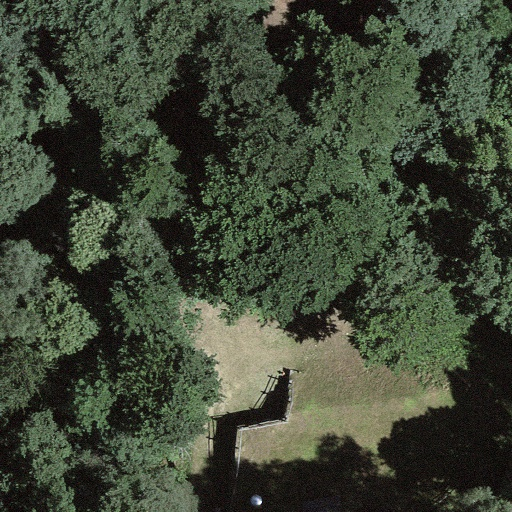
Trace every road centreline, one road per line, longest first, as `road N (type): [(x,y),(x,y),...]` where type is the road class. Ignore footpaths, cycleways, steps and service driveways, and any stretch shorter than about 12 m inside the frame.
road 1 (track): [(511,198),(324,295)]
road 2 (track): [(324,295),(265,351),(256,402)]
